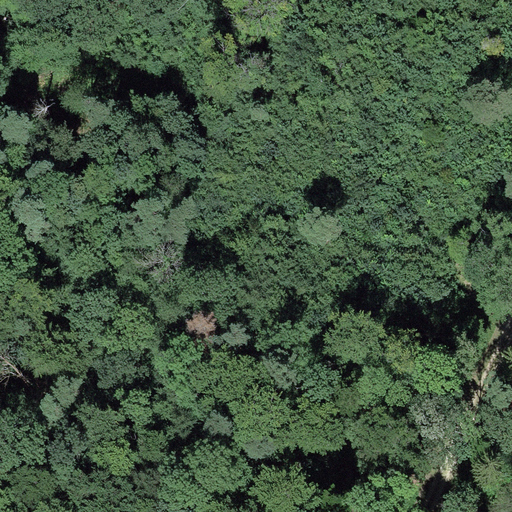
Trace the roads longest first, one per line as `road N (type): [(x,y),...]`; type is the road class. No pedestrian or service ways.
road 1 (track): [(458,0),(360,304)]
road 2 (track): [(511,330),(425,511)]
